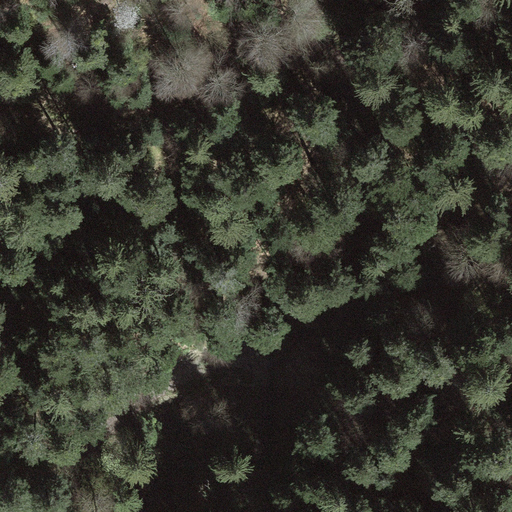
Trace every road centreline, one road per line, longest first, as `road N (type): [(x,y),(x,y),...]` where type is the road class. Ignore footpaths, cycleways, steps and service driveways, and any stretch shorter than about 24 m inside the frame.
road 1 (track): [(232,511),(268,409),(270,380),(257,365),(199,371),(134,404),(67,454),(0,445)]
road 2 (track): [(0,100),(68,117),(130,101),(196,63),(260,0)]
